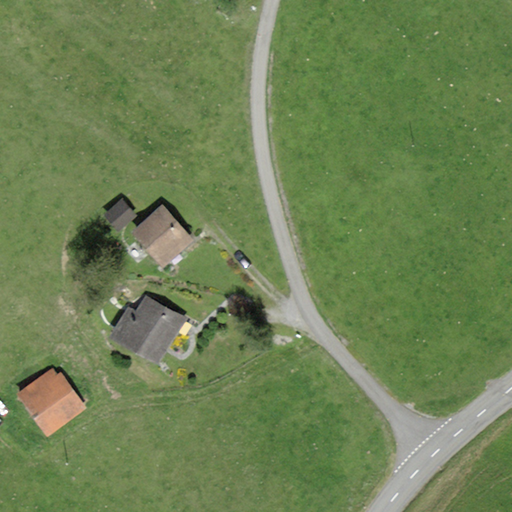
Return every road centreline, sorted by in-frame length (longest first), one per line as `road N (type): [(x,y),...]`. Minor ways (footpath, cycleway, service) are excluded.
road 1 (residential): [(431,458),(392,402),(319,332),(303,299),(270,186),(260,114),(257,74),(271,0)]
road 2 (track): [(63,446),(110,413),(214,395),(330,343)]
road 3 (track): [(319,332),(216,234)]
